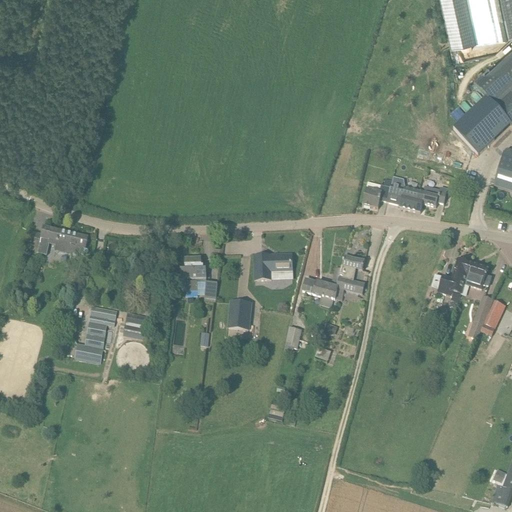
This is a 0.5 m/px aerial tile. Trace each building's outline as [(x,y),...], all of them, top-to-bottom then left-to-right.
[(511,0),(440,0),(451,50),(511,36),(511,0)] [(483,95),(511,125),(511,51),(475,86),(483,95)] [(489,146),(511,125),(483,95),(450,126),(478,157),(489,146)] [(511,153),(504,151),(492,187),(511,193),(511,153)] [(406,189),(407,184),(408,180),(401,178),(399,183),(392,182),(387,204),(400,208),(399,209),(416,213),(417,208),(415,208),(419,193),(406,189)] [(387,204),(392,182),(385,180),(381,194),(366,190),(362,206),(378,210),(380,202),(387,204)] [(444,206),(448,190),(441,189),(440,192),(424,187),(423,194),(419,193),(415,208),(417,208),(416,213),(420,214),(423,205),(436,209),(437,204),(444,206)] [(82,249),(86,250),(88,239),(45,229),(43,235),(30,233),(27,246),(40,249),(39,255),(47,257),(50,246),(56,247),(55,251),(81,257),(82,249)] [(291,281),(291,273),(292,273),(291,257),(254,258),(255,282),(272,281),(271,274),(282,273),(282,282),(291,281)] [(341,300),(344,291),(362,296),(365,286),(352,283),(355,271),(362,272),(365,263),(344,258),(341,271),(336,290),(333,302),(335,302),(336,299),(341,300)] [(197,292),(197,281),(206,281),(206,271),(202,271),(201,260),(185,260),(185,272),(181,272),(181,281),(185,281),(186,293),(197,292)] [(465,276),(469,265),(458,261),(453,280),(443,278),(442,279),(435,278),(433,287),(440,289),(438,294),(452,298),(451,302),(457,304),(461,295),(464,285),(465,280),(466,276),(465,276)] [(485,278),(487,271),(469,265),(465,276),(466,276),(465,280),(464,285),(482,291),(483,286),(489,288),(492,280),(485,278)] [(336,290),(341,271),(336,270),(332,288),(306,281),(302,294),(321,299),(319,305),(331,309),(333,302),(336,290)] [(216,300),(217,285),(206,284),(205,299),(216,300)] [(161,287),(153,286),(151,299),(159,300),(161,287)] [(483,326),(493,301),(483,297),(473,323),(483,326)] [(249,332),(251,305),(230,302),(227,330),(249,332)] [(496,322),(503,308),(495,304),(487,321),(495,325),(496,322)] [(92,308),(85,346),(103,350),(108,321),(116,322),(117,313),(92,308)] [(144,336),(145,334),(146,327),(147,324),(127,320),(124,332),(144,336)] [(337,329),(331,326),(328,325),(325,333),(334,336),(337,329)] [(483,326),(480,332),(491,337),(493,330),(483,326)] [(285,347),(284,351),(293,354),(294,349),(297,350),(302,332),(289,328),(285,347)] [(478,335),(470,332),(467,340),(475,343),(478,335)] [(210,334),(202,334),(200,348),(208,348),(210,334)] [(103,350),(85,346),(77,345),(74,361),(101,365),(103,350)] [(320,349),(317,359),(332,363),(334,353),(320,349)] [(272,401),(268,420),(282,423),(286,404),(272,401)] [(511,460),(502,487),(511,491),(511,460)] [(497,471),(493,481),(496,482),(501,485),(505,475),(506,475),(497,471)]
